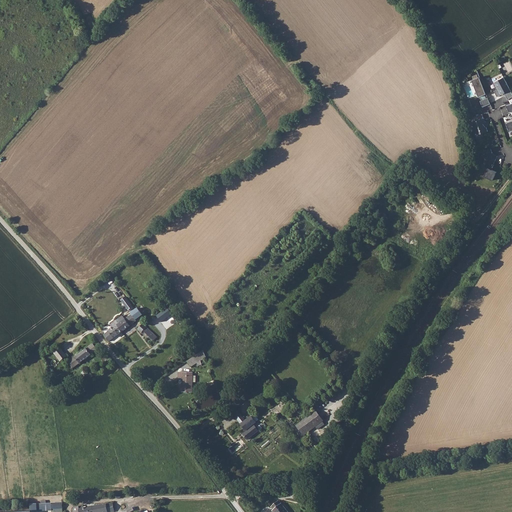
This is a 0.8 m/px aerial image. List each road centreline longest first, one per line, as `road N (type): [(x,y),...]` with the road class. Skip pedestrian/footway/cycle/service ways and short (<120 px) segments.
road 1 (track): [(511,175),(359,385),(319,466),(261,391),(241,404)]
road 2 (unclassified): [(229,494),(0,217)]
road 3 (track): [(470,226),(471,166),(457,72),(400,0)]
road 4 (track): [(511,449),(369,472),(348,511)]
road 5 (unclassified): [(229,494),(67,504)]
